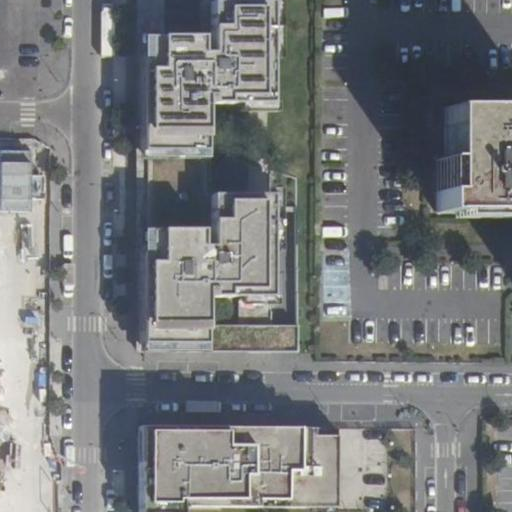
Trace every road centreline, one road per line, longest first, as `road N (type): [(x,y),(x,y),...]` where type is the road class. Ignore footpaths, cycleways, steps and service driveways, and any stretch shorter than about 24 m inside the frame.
road 1 (residential): [(90,390),(446,393)]
road 2 (unclassified): [(90,390),(88,112)]
road 3 (unclassified): [(89,511),(90,390)]
